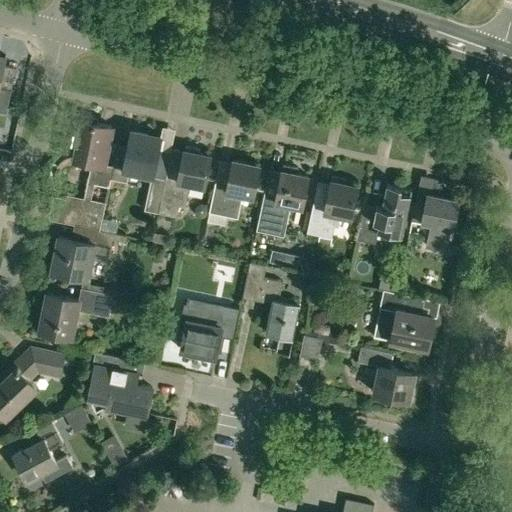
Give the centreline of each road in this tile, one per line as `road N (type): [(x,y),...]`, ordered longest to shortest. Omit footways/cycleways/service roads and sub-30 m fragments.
road 1 (residential): [(186,388),(421,440),(459,435),(470,419),(511,220)]
road 2 (residential): [(511,153),(63,31)]
road 3 (residential): [(0,295),(63,31)]
road 4 (primary): [(503,58),(325,0)]
